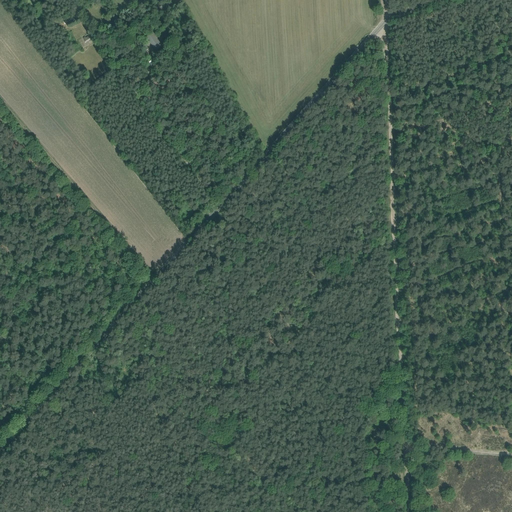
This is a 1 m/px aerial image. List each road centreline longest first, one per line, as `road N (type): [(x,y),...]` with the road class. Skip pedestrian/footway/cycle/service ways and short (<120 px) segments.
road 1 (unclassified): [(0,452),(386,19),(439,0)]
road 2 (track): [(383,0),(405,446)]
road 3 (track): [(0,101),(153,280)]
